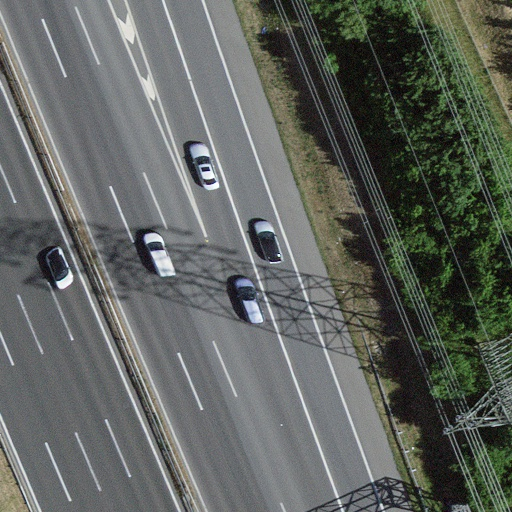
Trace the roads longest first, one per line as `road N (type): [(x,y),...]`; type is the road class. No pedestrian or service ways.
road 1 (motorway): [(283,511),(59,0)]
road 2 (motorway): [(291,511),(152,0)]
road 3 (motorway): [(0,250),(109,511)]
